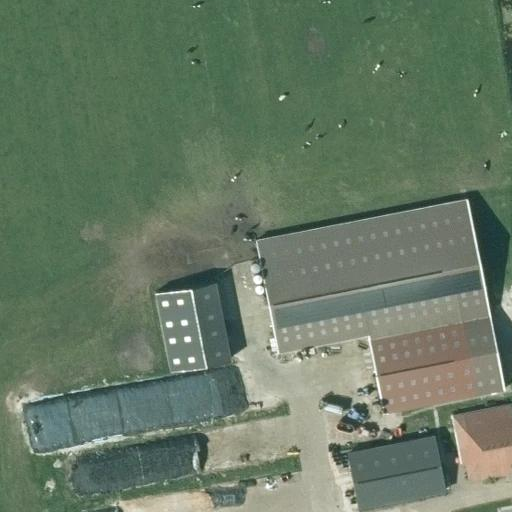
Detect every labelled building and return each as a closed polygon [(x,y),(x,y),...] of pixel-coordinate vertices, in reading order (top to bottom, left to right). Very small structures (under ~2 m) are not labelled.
[(382,412),(503,388),(467,201),(255,240),(276,349),(367,332),(382,412)] [(228,360),(214,283),(154,294),(169,371),(228,360)] [(511,403),(455,415),(468,481),(511,472),(511,403)] [(190,475),(231,462),(221,429),(180,442),(190,475)] [(450,493),(439,439),(352,456),(362,510),(450,493)]
